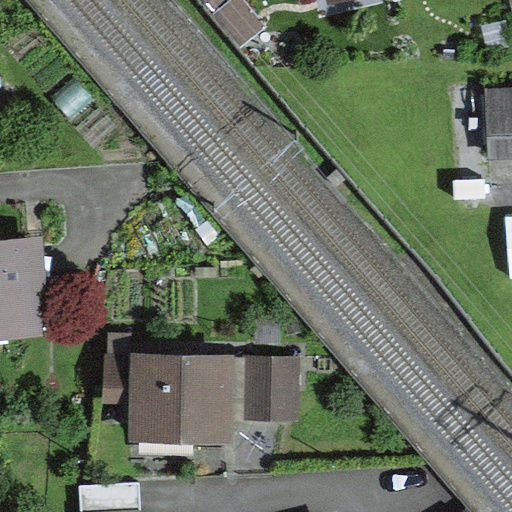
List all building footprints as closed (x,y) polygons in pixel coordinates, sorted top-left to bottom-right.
[(313,0),(319,28),(381,15),(377,0),(313,0)] [(441,0),(377,0),(381,15),(442,2),(441,0)] [(511,102),(500,103),(505,175),(511,174),(511,102)] [(33,250),(0,252),(0,334),(38,334),(33,250)] [(296,366),(120,364),(119,462),(228,463),(228,427),(296,428),(296,366)] [(132,511),(132,493),(73,496),(74,511),(132,511)]
